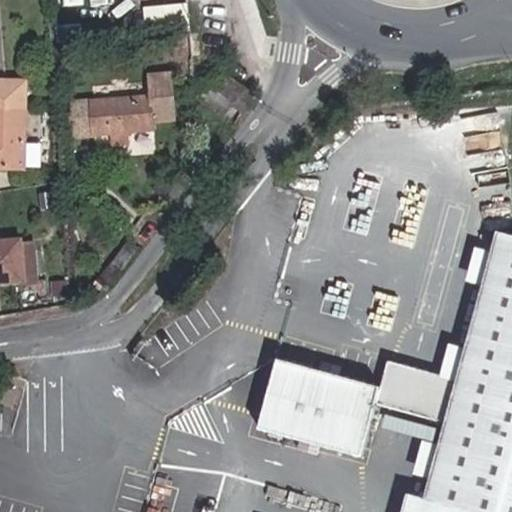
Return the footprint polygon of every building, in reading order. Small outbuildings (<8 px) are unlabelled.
[(185,32),(183,5),(163,6),(165,33),(185,32)] [(244,88),(218,69),(213,77),(239,95),(244,88)] [(175,121),(171,73),(149,75),(151,96),(67,104),(70,138),(112,134),(127,133),(153,131),(153,122),(175,121)] [(242,114),(255,95),(244,88),(239,95),(213,77),(196,99),(222,118),(231,106),(242,114)] [(0,168),(24,169),(25,86),(0,86),(0,168)] [(128,144),(127,133),(112,134),(113,146),(128,144)] [(169,203),(189,176),(181,170),(161,197),(169,203)] [(511,511),(511,240),(499,237),(425,502),(421,511),(511,511)] [(0,283),(24,281),(21,242),(21,240),(0,242),(0,283)] [(39,284),(36,241),(21,242),(24,281),(24,285),(39,284)] [(101,290),(136,247),(129,241),(93,284),(101,290)] [(382,388),(281,366),(265,429),(364,455),(382,388)] [(421,511),(425,502),(407,497),(402,511),(421,511)]
